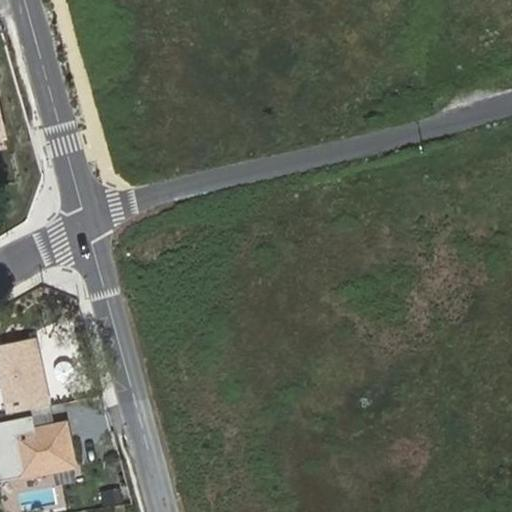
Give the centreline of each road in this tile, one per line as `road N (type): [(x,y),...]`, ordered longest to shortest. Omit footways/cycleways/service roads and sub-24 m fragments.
road 1 (residential): [(86,226),(117,208),(511,103)]
road 2 (residential): [(86,226),(164,511)]
road 3 (residential): [(25,0),(86,226)]
